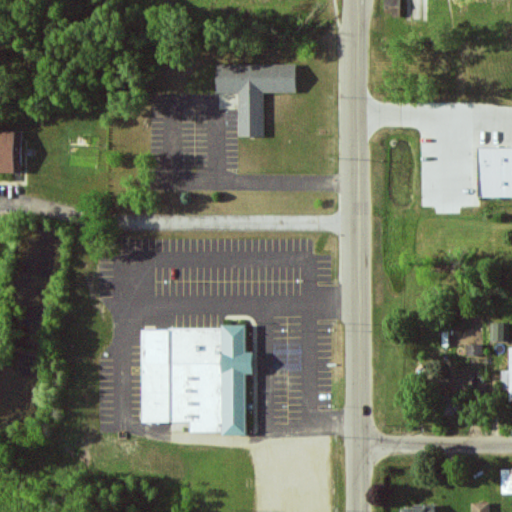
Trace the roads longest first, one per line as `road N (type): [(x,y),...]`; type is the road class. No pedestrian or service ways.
road 1 (tertiary): [(360,511),(357,0)]
road 2 (residential): [(511,447),(360,447)]
